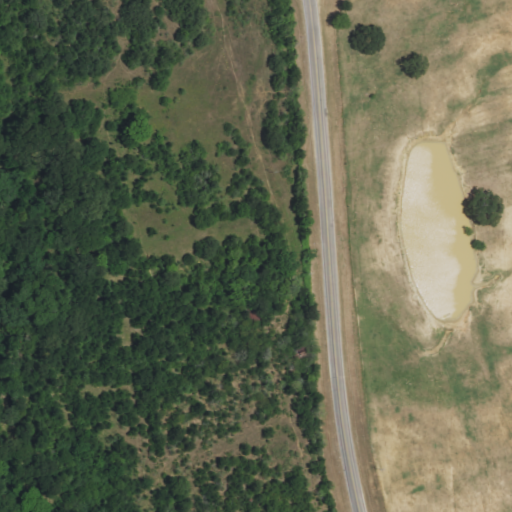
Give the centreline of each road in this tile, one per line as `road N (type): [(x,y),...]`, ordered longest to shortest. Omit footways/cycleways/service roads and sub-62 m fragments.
road 1 (secondary): [(308,0),(339,388),(360,511)]
road 2 (residential): [(147,511),(230,468),(349,453)]
